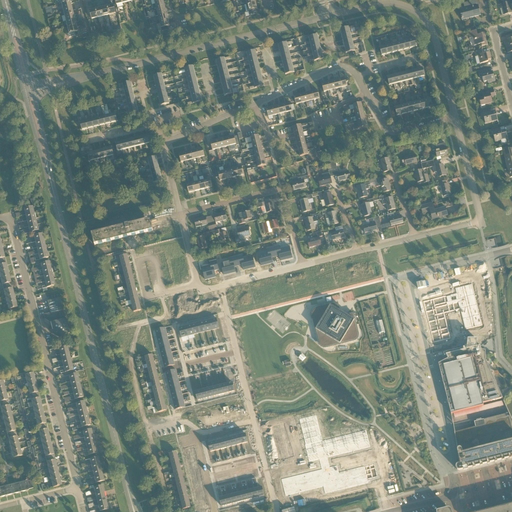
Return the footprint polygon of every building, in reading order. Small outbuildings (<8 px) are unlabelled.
[(110,15),(106,1),(105,0),(103,0),(105,7),(101,8),(104,17),(110,15)] [(106,1),(110,15),(116,14),(113,5),(110,6),(108,0),(106,1)] [(501,4),(504,15),(511,13),(511,12),(510,5),(511,4),(511,0),(505,0),(506,3),(501,4)] [(63,10),(71,8),(71,4),(76,3),(75,1),(61,4),(63,10)] [(104,17),(101,8),(98,9),(97,3),(94,4),(98,18),(104,17)] [(154,11),(165,8),(164,3),(155,5),(153,5),(154,11)] [(257,14),(256,9),(257,9),(256,3),(247,5),(244,6),(246,12),(249,11),(250,16),(257,14)] [(92,20),(98,18),(94,4),(92,4),(93,10),(90,11),(91,15),(90,15),(91,15),(92,20)] [(480,15),(478,6),(460,10),(461,17),(462,19),(467,18),(467,19),(469,19),(469,18),(480,15)] [(64,16),(78,12),(78,10),(72,12),(71,8),(63,10),(64,16)] [(158,16),(167,14),(165,8),(154,11),(156,17),(158,16)] [(66,22),(74,20),(74,16),(79,15),(78,12),(64,16),(66,22)] [(67,28),(81,24),(81,22),(75,23),(74,20),(66,22),(67,28)] [(168,20),(160,22),(156,23),(157,25),(160,24),(162,32),(168,30),(168,27),(170,26),(168,20)] [(69,38),(71,37),(75,36),(74,32),(77,32),(76,28),(82,26),(81,24),(67,28),(69,33),(68,34),(67,36),(69,38)] [(350,34),(349,30),(355,28),(354,26),(340,30),(342,36),(350,34)] [(485,33),(477,35),(476,31),(468,33),(469,39),(472,38),(474,46),(481,44),(482,47),(488,45),(485,33)] [(352,40),(352,39),(351,36),(356,34),(356,32),(350,34),(342,36),(343,42),(352,40)] [(409,40),(411,48),(417,47),(415,39),(411,40),(409,34),(408,35),(409,40)] [(311,44),(319,42),(317,36),(309,38),(310,42),(305,43),(305,45),(311,44)] [(409,40),(405,41),(404,36),(402,36),(403,42),(405,50),(411,48),(409,40)] [(403,42),(399,43),(398,37),(396,38),(397,43),(398,43),(400,51),(405,50),(403,42)] [(353,45),(352,41),(358,40),(357,38),(352,39),(352,40),(343,42),(345,47),(353,45)] [(398,43),(397,43),(393,44),(392,39),(390,39),(391,45),(392,45),(394,53),(400,51),(398,43)] [(392,45),(391,45),(388,46),(386,40),(384,41),(386,46),(388,54),(394,53),(392,45)] [(288,49),(287,45),(293,44),(292,42),(278,45),(280,51),(288,49)] [(312,50),(320,47),(319,42),(311,44),(312,48),(306,49),(307,51),(312,50)] [(386,46),(382,47),(380,42),(378,42),(382,56),(388,54),(386,46)] [(346,53),(355,51),(354,47),(359,46),(359,44),(353,45),(345,47),(346,53)] [(314,55),(322,53),(320,47),(312,50),(313,54),(308,55),(308,57),(314,55)] [(290,55),(289,51),(294,50),(294,48),(288,49),(280,51),(281,57),(290,55)] [(482,50),(474,52),(476,57),(475,57),(477,65),(480,64),(488,62),(488,60),(491,59),(489,52),(483,54),(482,50)] [(248,59),(257,57),(255,51),(247,53),(248,57),(243,59),(243,61),(249,59),(248,59)] [(291,61),(290,57),(296,55),(295,53),(290,55),(281,57),(283,63),(291,61)] [(310,63),(323,59),(322,53),(314,55),(314,59),(309,61),(310,63)] [(226,65),(226,64),(225,61),(231,59),(230,57),(216,61),(218,67),(226,65)] [(250,65),(258,63),(257,57),(248,59),(249,59),(249,63),(244,65),(245,67),(250,65)] [(293,67),(292,63),(297,61),(297,59),(291,61),(283,63),(284,69),(293,67)] [(228,71),(228,70),(227,66),(232,65),(232,63),(226,64),(226,65),(218,67),(219,73),(228,71)] [(251,71),(260,69),(258,63),(250,65),(251,69),(245,70),(246,72),(251,71)] [(286,75),(294,73),(293,68),(299,67),(298,65),(293,67),(284,69),(286,75)] [(186,75),(195,73),(193,67),(185,69),(186,73),(181,74),(181,76),(186,75)] [(419,78),(423,77),(424,83),(426,82),(423,68),(417,70),(419,78)] [(229,76),(228,72),(234,71),(233,69),(228,70),(228,71),(219,73),(221,78),(229,76)] [(253,77),(261,75),(260,69),(251,71),(252,75),(247,76),(247,78),(253,77)] [(420,84),(419,78),(417,70),(411,71),(413,80),(417,79),(418,84),(420,84)] [(487,73),(486,70),(478,72),(480,77),(482,77),(484,83),(488,81),(488,83),(495,82),(492,72),(487,73)] [(415,85),(413,80),(411,71),(405,73),(407,81),(411,80),(413,86),(415,85)] [(163,80),(162,76),(167,75),(166,73),(154,76),(155,82),(163,80)] [(188,81),(196,78),(195,73),(186,75),(187,79),(182,80),(183,82),(188,81)] [(409,86),(407,81),(405,73),(399,74),(401,83),(402,82),(405,82),(407,87),(409,86)] [(403,88),(402,82),(401,83),(399,74),(393,76),(395,84),(396,84),(400,83),(401,88),(403,88)] [(231,82),(230,78),(235,77),(235,75),(229,76),(221,78),(222,84),(231,82)] [(254,82),(263,80),(261,75),(253,77),(254,81),(248,82),(249,84),(254,83),(254,82)] [(397,89),(396,84),(395,84),(393,76),(387,77),(389,85),(394,84),(395,90),(397,89)] [(189,86),(198,84),(196,78),(188,81),(189,85),(184,86),(184,88),(189,87),(189,86)] [(342,88),(346,87),(347,92),(349,92),(348,86),(346,82),(346,80),(346,78),(340,80),(342,88)] [(165,86),(164,82),(168,81),(168,79),(163,80),(155,82),(157,88),(165,86)] [(250,90),(264,86),(263,80),(254,82),(254,83),(255,87),(250,88),(250,90)] [(343,93),(342,88),(340,80),(334,81),(336,90),(340,89),(341,94),(343,93)] [(232,88),(231,84),(236,83),(236,81),(231,82),(222,84),(224,90),(232,88)] [(333,90),(334,96),(337,95),(336,90),(334,81),(328,83),(330,91),(333,90)] [(124,90),(132,88),(131,82),(123,84),(124,88),(120,90),(120,91),(124,90)] [(332,96),(330,91),(328,83),(322,84),(324,93),(326,92),(328,91),(330,97),(331,96),(332,96)] [(191,92),(199,90),(198,84),(189,86),(189,87),(190,90),(185,92),(185,94),(191,92)] [(166,92),(165,88),(170,87),(169,85),(165,86),(157,88),(158,94),(166,92)] [(225,96),(233,94),(232,90),(238,88),(237,86),(232,88),(224,90),(225,96)] [(126,96),(134,94),(132,88),(124,90),(125,94),(121,95),(122,97),(126,96)] [(494,95),(493,88),(485,90),(486,93),(483,94),(483,97),(479,98),(481,106),(492,103),(490,95),(494,95)] [(192,98),(201,96),(199,90),(191,92),(192,96),(186,98),(187,100),(192,98)] [(168,98),(167,94),(171,93),(170,91),(166,92),(158,94),(160,100),(168,98)] [(314,101),(314,100),(318,100),(319,105),(321,104),(318,91),(312,92),(314,101)] [(315,106),(314,100),(314,101),(312,92),(306,94),(308,102),(312,101),(313,106),(315,106)] [(127,102),(135,100),(134,94),(126,96),(127,100),(123,101),(123,103),(127,102)] [(310,107),(308,102),(306,94),(300,95),(302,103),(306,102),(308,108),(310,107)] [(304,109),(302,103),(300,95),(294,97),(296,105),(301,104),(302,109),(304,109)] [(424,100),(426,109),(432,107),(430,99),(426,100),(425,95),(423,95),(424,100)] [(188,105),(202,102),(201,96),(192,98),(193,102),(188,103),(188,105)] [(424,100),(420,101),(419,96),(417,96),(418,102),(419,102),(421,110),(426,109),(424,100)] [(161,106),(169,104),(168,100),(172,99),(172,97),(168,98),(160,100),(161,106)] [(419,102),(418,102),(414,103),(413,97),(411,98),(412,103),(413,103),(415,112),(421,110),(419,102)] [(413,103),(412,103),(409,104),(407,99),(405,99),(407,105),(409,113),(415,112),(413,103)] [(129,108),(137,106),(135,100),(127,102),(128,106),(124,107),(124,109),(129,108)] [(407,105),(403,106),(401,100),(399,101),(401,106),(403,115),(409,113),(407,105)] [(401,106),(397,107),(395,102),(394,102),(397,116),(403,115),(401,106)] [(291,105),(290,103),(284,105),(286,113),(290,112),(292,117),(294,117),(292,111),(291,105)] [(355,111),(363,109),(361,103),(353,105),(354,110),(349,111),(349,113),(355,112),(355,111)] [(288,118),(286,113),(284,105),(278,106),(280,114),(284,113),(286,119),(288,118)] [(126,115),(138,112),(137,106),(129,108),(130,112),(125,113),(126,115)] [(282,120),(280,114),(278,106),(272,108),(274,116),(275,116),(279,115),(280,120),(282,120)] [(276,121),(275,116),(274,116),(272,108),(266,109),(268,117),(273,116),(274,122),(276,121)] [(356,117),(364,115),(363,109),(355,111),(355,112),(356,115),(350,117),(351,119),(356,117)] [(482,112),(486,124),(498,121),(495,109),(482,112)] [(110,115),(112,123),(118,122),(116,114),(112,115),(111,111),(109,111),(110,115)] [(106,116),(105,112),(103,113),(104,117),(106,125),(112,123),(110,115),(106,116)] [(104,117),(100,118),(99,114),(97,114),(98,118),(100,126),(106,125),(104,117)] [(98,118),(94,119),(93,115),(91,115),(92,120),(94,128),(100,126),(98,118)] [(357,123),(366,121),(364,115),(356,117),(357,121),(352,123),(352,125),(357,123)] [(92,120),(88,121),(87,116),(85,117),(86,121),(87,121),(89,129),(94,128),(92,120)] [(87,121),(86,121),(82,122),(81,118),(79,118),(83,131),(89,129),(87,121)] [(354,130),(367,127),(366,121),(357,123),(358,127),(353,128),(354,130)] [(303,131),(302,127),(307,126),(306,124),(293,128),(294,134),(303,131)] [(492,130),(495,142),(507,139),(504,127),(492,130)] [(304,137),(303,133),(308,132),(308,130),(303,131),(294,134),(296,139),(304,137)] [(148,144),(152,143),(153,147),(155,147),(152,135),(146,136),(148,144)] [(149,148),(148,144),(146,136),(140,138),(142,146),(146,145),(147,149),(149,148)] [(230,146),(231,146),(232,152),(236,151),(238,150),(237,146),(234,137),(234,136),(228,138),(230,146)] [(252,144),(261,142),(259,136),(251,138),(252,142),(246,144),(247,146),(252,144)] [(306,143),(305,139),(310,138),(309,136),(304,137),(296,139),(297,145),(306,143)] [(143,150),(142,146),(140,138),(134,139),(136,147),(140,146),(141,150),(143,150)] [(232,152),(231,146),(230,146),(228,138),(222,139),(225,148),(229,147),(230,152),(232,152)] [(137,151),(136,147),(134,139),(128,141),(130,149),(130,148),(134,147),(135,152),(137,151)] [(226,153),(225,148),(222,139),(217,141),(219,149),(223,148),(224,154),(226,153)] [(131,153),(130,148),(130,149),(128,141),(122,142),(124,150),(128,149),(129,153),(131,153)] [(220,155),(219,149),(217,141),(211,142),(213,151),(217,150),(218,155),(220,155)] [(307,149),(306,145),(311,143),(311,141),(306,143),(297,145),(299,151),(307,149)] [(126,154),(124,150),(122,142),(116,143),(118,151),(122,150),(124,155),(126,154)] [(243,153),(248,151),(254,150),(262,148),(261,142),(252,144),(253,148),(242,151),(243,153)] [(445,144),(434,146),(437,157),(448,154),(445,144)] [(300,157),(309,155),(308,151),(313,149),(312,147),(307,149),(299,151),(300,157)] [(108,157),(112,156),(113,160),(115,160),(112,148),(106,149),(108,157)] [(199,158),(203,157),(204,163),(206,162),(203,148),(197,150),(199,158)] [(255,156),(264,154),(262,148),(254,150),(255,154),(249,155),(250,157),(255,156)] [(511,177),(511,148),(503,151),(506,163),(507,163),(511,178),(511,177)] [(109,161),(108,157),(106,149),(100,151),(102,159),(106,158),(107,162),(109,161)] [(200,164),(199,158),(197,150),(191,151),(193,160),(197,159),(198,164),(200,164)] [(103,163),(102,159),(100,151),(94,152),(96,160),(100,159),(101,163),(103,163)] [(195,165),(193,160),(191,151),(185,153),(187,161),(188,161),(191,160),(193,166),(195,165)] [(98,164),(96,160),(94,152),(88,154),(90,162),(95,161),(96,165),(98,164)] [(189,166),(188,161),(187,161),(185,153),(179,154),(181,163),(185,162),(187,167),(189,166)] [(251,163),(257,162),(265,159),(264,154),(255,156),(256,160),(251,161),(251,163)] [(381,160),(384,173),(392,171),(390,164),(394,163),(392,156),(388,157),(389,158),(381,160)] [(406,162),(406,165),(417,162),(416,156),(405,158),(405,159),(402,160),(403,163),(406,162)] [(150,165),(158,163),(156,157),(148,159),(149,164),(145,165),(146,167),(150,166),(150,165)] [(253,169),(267,165),(265,159),(257,162),(258,166),(252,167),(253,169)] [(151,171),(159,169),(158,163),(150,165),(150,166),(151,169),(147,170),(147,172),(151,171)] [(236,168),(238,177),(244,175),(242,167),(238,168),(237,163),(235,163),(236,168)] [(236,168),(232,169),(231,164),(230,164),(229,165),(230,170),(232,178),(238,177),(236,168)] [(437,172),(438,177),(447,175),(446,170),(444,170),(443,165),(432,167),(434,173),(437,172)] [(230,170),(226,171),(225,166),(223,166),(224,171),(226,180),(232,178),(230,170)] [(224,171),(220,172),(219,167),(214,168),(216,178),(219,177),(220,181),(226,180),(224,171)] [(153,177),(161,175),(159,169),(151,171),(152,175),(148,176),(149,178),(153,177)] [(337,176),(339,182),(351,179),(349,172),(338,174),(337,169),(333,170),(334,177),(337,176)] [(321,187),(332,184),(331,178),(334,177),(333,170),(332,170),(329,171),(330,176),(318,179),(321,187)] [(423,176),(422,170),(415,172),(418,183),(423,181),(424,184),(430,182),(428,174),(423,176)] [(150,184),(162,181),(161,175),(153,177),(154,181),(149,182),(150,184)] [(205,180),(207,189),(213,187),(211,179),(210,179),(206,180),(205,175),(203,175),(204,181),(205,180)] [(205,180),(204,181),(200,181),(199,176),(197,177),(199,182),(201,190),(207,189),(205,180)] [(294,191),(306,188),(304,181),(309,180),(308,176),(298,179),(299,182),(292,183),(294,191)] [(199,182),(195,183),(193,178),(191,178),(193,183),(195,192),(201,190),(199,182)] [(382,181),(381,178),(375,179),(375,180),(369,181),(370,184),(376,182),(377,187),(382,186),(384,193),(391,191),(388,179),(382,181)] [(193,183),(189,184),(188,179),(185,180),(189,193),(195,192),(193,183)] [(370,189),(369,186),(370,185),(369,181),(363,182),(364,185),(357,187),(360,199),(368,197),(366,190),(370,189)] [(446,185),(445,181),(439,183),(440,186),(441,186),(444,197),(451,195),(448,184),(446,185)] [(325,195),(324,192),(318,194),(319,197),(320,196),(321,201),(325,200),(326,207),(334,205),(331,193),(325,195)] [(300,201),(303,213),(311,211),(308,201),(313,199),(312,195),(305,196),(306,200),(300,201)] [(387,199),(386,196),(380,198),(380,201),(382,200),(383,205),(387,204),(388,211),(396,209),(393,198),(387,199)] [(362,205),(365,217),(372,215),(369,203),(374,202),(374,199),(367,201),(368,204),(362,205)] [(266,205),(265,203),(257,205),(258,209),(261,208),(263,214),(275,211),(273,204),(266,205)] [(435,211),(433,204),(421,207),(423,214),(431,212),(433,220),(448,216),(446,208),(435,211)] [(24,209),(25,213),(20,214),(21,216),(25,215),(34,213),(32,207),(24,209)] [(239,214),(241,220),(239,221),(240,225),(246,223),(245,221),(252,219),(250,211),(242,213),(239,214)] [(328,211),(322,212),(323,215),(325,215),(326,219),(329,219),(331,226),(339,224),(336,212),(329,213),(328,211)] [(216,222),(212,223),(213,229),(217,228),(216,223),(224,221),(227,220),(225,212),(222,213),(214,215),(214,216),(216,222)] [(22,220),(23,222),(27,221),(35,219),(34,213),(25,215),(26,219),(22,220)] [(319,221),(318,217),(317,213),(310,215),(311,218),(305,220),(308,232),(315,230),(314,223),(319,221)] [(395,218),(394,214),(388,215),(389,219),(390,219),(392,227),(403,224),(401,216),(395,218)] [(213,229),(212,223),(208,224),(206,217),(195,220),(197,228),(208,225),(209,230),(213,229)] [(364,227),(365,234),(377,231),(376,225),(381,223),(379,217),(369,220),(370,225),(364,227)] [(28,227),(37,225),(35,219),(27,221),(28,225),(23,226),(24,228),(28,227)] [(170,220),(160,222),(161,228),(171,225),(170,220)] [(264,235),(266,234),(272,233),(272,230),(279,228),(277,220),(261,224),(264,235)] [(149,224),(143,226),(146,236),(152,234),(149,224)] [(28,227),(29,231),(25,232),(26,234),(38,231),(37,225),(28,227)] [(171,225),(161,228),(163,233),(173,231),(171,225)] [(143,226),(138,227),(140,237),(146,236),(143,226)] [(138,227),(132,229),(135,238),(140,237),(138,227)] [(239,236),(235,237),(237,244),(241,243),(239,238),(251,235),(249,228),(237,230),(239,236)] [(132,229),(127,230),(129,240),(135,238),(132,229)] [(222,233),(222,229),(215,231),(216,235),(220,234),(222,242),(229,240),(227,232),(222,233)] [(336,232),(336,229),(329,231),(330,234),(331,234),(333,241),(345,238),(343,231),(336,232)] [(127,230),(121,232),(124,241),(129,240),(127,230)] [(173,231),(163,233),(164,239),(174,237),(173,231)] [(121,232),(116,233),(118,243),(124,241),(121,232)] [(204,236),(197,238),(199,250),(207,248),(205,238),(210,236),(209,232),(203,234),(204,236)] [(320,238),(321,237),(322,237),(321,232),(313,234),(314,239),(308,241),(310,248),(321,245),(320,238)] [(116,233),(110,234),(113,244),(118,243),(116,233)] [(35,242),(44,240),(42,234),(34,236),(35,240),(30,241),(31,243),(35,242)] [(110,234),(104,236),(107,246),(113,244),(110,234)] [(174,237),(164,239),(165,245),(175,242),(174,237)] [(37,248),(45,246),(44,240),(35,242),(36,246),(32,247),(32,249),(37,248)] [(175,242),(165,245),(167,250),(177,248),(175,242)] [(38,254),(47,252),(45,246),(37,248),(38,252),(33,253),(34,255),(38,254)] [(279,246),(273,248),(275,257),(280,256),(281,261),(292,258),(289,247),(280,249),(279,246)] [(177,248),(167,250),(168,256),(178,254),(177,248)] [(268,252),(258,254),(261,266),(273,263),(271,258),(275,257),(273,248),(267,249),(268,252)] [(35,259),(35,261),(48,258),(47,252),(38,254),(39,258),(35,259)] [(119,254),(109,256),(111,262),(121,259),(119,254)] [(242,255),(236,257),(238,266),(242,265),(244,271),(255,268),(252,256),(243,258),(242,255)] [(230,262),(221,264),(224,275),(235,273),(234,267),(238,266),(236,257),(229,259),(230,262)] [(121,259),(111,262),(112,268),(122,265),(121,259)] [(210,265),(202,268),(205,280),(216,278),(214,271),(218,270),(216,261),(210,263),(210,265)] [(42,270),(51,268),(49,262),(41,264),(42,268),(37,269),(38,271),(42,270)] [(122,265),(112,268),(114,273),(124,271),(122,265)] [(44,276),(52,274),(51,268),(42,270),(43,274),(39,275),(39,277),(44,276)] [(0,275),(1,278),(9,276),(8,270),(0,271),(0,275)] [(124,271),(114,273),(115,279),(125,276),(124,271)] [(45,282),(53,280),(52,274),(44,276),(45,280),(40,281),(41,283),(45,282)] [(7,284),(11,283),(9,276),(1,278),(4,291),(8,290),(7,284)] [(125,276),(115,279),(116,284),(126,282),(125,276)] [(184,279),(178,281),(181,292),(187,291),(184,279)] [(42,289),(46,288),(55,286),(53,280),(45,282),(46,285),(42,287),(42,289)] [(178,281),(172,283),(175,294),(181,292),(178,281)] [(126,282),(116,284),(118,290),(128,287),(126,282)] [(5,297),(14,295),(11,283),(7,284),(8,290),(4,291),(5,297)] [(172,283),(166,284),(168,295),(175,294),(172,283)] [(166,284),(159,286),(162,297),(168,295),(166,284)] [(457,293),(423,302),(434,342),(451,338),(444,313),(460,309),(465,330),(483,326),(472,285),(456,289),(457,293)] [(159,286),(153,287),(156,299),(162,297),(159,286)] [(128,287),(118,290),(119,295),(129,293),(128,287)] [(153,287),(147,289),(150,300),(156,299),(153,287)] [(147,289),(141,291),(144,302),(150,300),(147,289)] [(129,293),(119,295),(121,301),(131,299),(129,293)] [(7,303),(16,301),(14,295),(5,297),(7,303)] [(65,319),(60,298),(48,301),(51,313),(44,315),(45,319),(51,323),(53,331),(51,331),(52,334),(59,338),(61,338),(60,336),(69,334),(68,330),(66,319),(65,319)] [(131,299),(121,301),(122,307),(132,304),(131,299)] [(9,310),(17,308),(16,301),(7,303),(9,310)] [(318,316),(313,317),(314,322),(313,322),(314,324),(317,334),(316,334),(318,339),(320,345),(324,344),(325,348),(330,347),(336,346),(336,345),(339,344),(340,345),(343,344),(343,343),(347,343),(350,342),(355,340),(353,334),(355,333),(355,334),(358,333),(357,330),(356,325),(355,320),(354,317),(354,314),(353,314),(350,314),(350,315),(348,315),(347,315),(346,315),(340,312),(340,311),(338,304),(330,306),(328,307),(328,306),(323,308),(322,308),(318,309),(320,314),(318,316)] [(182,320),(183,325),(200,321),(198,316),(182,320)] [(216,318),(210,320),(212,330),(219,329),(216,318)] [(210,320),(204,322),(206,332),(212,330),(210,320)] [(204,322),(198,323),(200,333),(206,332),(204,322)] [(198,323),(191,325),(194,335),(200,333),(198,323)] [(191,325),(185,326),(188,336),(194,335),(191,325)] [(185,326),(179,328),(182,338),(188,336),(185,326)] [(165,328),(155,331),(157,337),(167,334),(165,328)] [(167,334),(157,337),(158,343),(168,341),(167,334)] [(439,364),(451,414),(484,406),(483,404),(502,399),(503,399),(503,398),(486,360),(486,351),(481,350),(480,346),(477,347),(477,339),(468,339),(467,349),(446,355),(446,356),(448,359),(439,364)] [(168,341),(158,343),(160,349),(170,347),(168,341)] [(59,349),(60,353),(56,354),(56,356),(60,355),(69,353),(67,346),(59,349)] [(170,347),(160,349),(161,355),(171,353),(170,347)] [(62,361),(70,358),(69,353),(60,355),(61,359),(57,360),(58,362),(62,361)] [(171,353),(161,355),(163,361),(173,359),(171,353)] [(156,413),(169,411),(158,354),(149,356),(158,406),(156,406),(154,393),(151,393),(153,400),(148,401),(150,410),(155,409),(156,413)] [(63,367),(72,364),(70,358),(62,361),(63,365),(59,366),(59,368),(63,367)] [(173,359),(163,361),(164,368),(175,365),(173,359)] [(61,374),(73,370),(72,364),(63,367),(64,370),(60,371),(61,374)] [(176,370),(166,373),(167,379),(177,376),(176,370)] [(35,380),(33,373),(23,376),(23,378),(26,378),(27,382),(35,380)] [(69,376),(70,380),(66,381),(66,383),(70,382),(79,380),(77,374),(69,376)] [(177,376),(167,379),(169,385),(179,383),(177,376)] [(28,388),(37,386),(35,380),(27,382),(28,388)] [(72,388),(80,386),(79,380),(70,382),(71,385),(67,387),(67,389),(72,388)] [(179,383),(169,385),(170,391),(181,389),(179,383)] [(34,393),(38,392),(37,386),(28,388),(30,397),(31,400),(36,399),(34,393)] [(73,394),(82,391),(80,386),(72,388),(73,391),(68,392),(69,395),(73,394)] [(181,389),(170,391),(172,397),(182,395),(181,389)] [(71,401),(83,397),(82,391),(73,394),(74,397),(70,398),(71,401)] [(28,404),(29,408),(33,407),(41,405),(38,392),(34,393),(36,399),(31,400),(27,402),(28,404)] [(5,407),(9,406),(6,393),(0,394),(0,401),(4,401),(5,407)] [(182,395),(172,397),(173,403),(184,401),(182,395)] [(11,412),(9,406),(5,407),(4,401),(0,401),(0,403),(3,414),(11,412)] [(76,403),(76,404),(77,407),(72,408),(73,411),(77,410),(86,407),(84,401),(76,403)] [(184,401),(173,403),(175,410),(185,407),(184,401)] [(483,420),(485,425),(455,433),(455,432),(455,433),(460,465),(459,465),(457,466),(456,467),(456,469),(457,470),(458,471),(460,471),(511,457),(511,419),(504,402),(504,401),(503,401),(510,416),(507,417),(506,414),(483,420)] [(34,413),(43,411),(41,405),(33,407),(34,413)] [(185,407),(188,418),(193,417),(190,406),(185,407)] [(79,415),(87,413),(86,407),(77,410),(78,413),(74,414),(75,417),(79,416),(79,415)] [(36,419),(44,417),(43,411),(34,413),(36,419)] [(4,420),(13,418),(11,412),(3,414),(4,420)] [(80,422),(89,419),(87,413),(79,415),(79,416),(80,419),(75,420),(76,423),(80,422)] [(208,423),(224,419),(223,413),(207,418),(208,423)] [(320,469),(280,479),(285,496),(327,485),(329,492),(368,482),(367,479),(377,476),(374,462),(338,472),(336,465),(330,466),(327,457),(369,446),(365,429),(321,441),(315,415),(298,420),(308,462),(318,459),(320,469)] [(37,421),(39,432),(43,430),(42,424),(46,423),(44,417),(36,419),(36,420),(33,420),(34,422),(37,421)] [(6,427),(14,424),(13,418),(4,420),(6,427)] [(77,429),(90,425),(89,419),(80,422),(81,425),(77,426),(77,429)] [(49,436),(46,423),(42,424),(43,430),(39,432),(36,432),(36,435),(40,434),(41,438),(49,436)] [(13,438),(17,437),(14,424),(6,427),(7,433),(11,432),(13,438)] [(280,425),(270,427),(278,458),(288,456),(280,425)] [(83,431),(83,432),(84,435),(79,436),(80,439),(84,438),(84,437),(93,435),(91,429),(83,431)] [(13,438),(11,432),(7,433),(10,445),(19,443),(18,439),(20,439),(20,436),(17,437),(13,438)] [(86,443),(94,441),(93,435),(84,437),(84,438),(85,441),(81,442),(82,445),(86,444),(86,443)] [(42,444),(51,442),(49,436),(41,438),(42,444)] [(87,449),(96,447),(94,441),(86,443),(86,444),(87,447),(82,448),(83,450),(87,449)] [(44,450),(52,448),(51,442),(42,444),(44,450)] [(12,451),(20,449),(19,443),(10,445),(12,451)] [(84,456),(97,453),(96,447),(87,449),(88,453),(84,454),(84,456)] [(195,447),(183,450),(198,511),(200,511),(211,509),(210,506),(210,504),(209,502),(204,483),(202,476),(197,454),(196,451),(196,449),(195,447)] [(50,455),(54,454),(52,448),(44,450),(47,463),(51,462),(50,455)] [(13,458),(22,456),(20,449),(12,451),(13,458)] [(193,508),(182,452),(173,453),(185,510),(193,508)] [(57,467),(54,454),(50,455),(51,462),(47,463),(45,463),(45,466),(47,465),(48,469),(57,467)] [(90,459),(91,463),(86,464),(87,467),(91,465),(100,463),(98,457),(90,459)] [(93,471),(101,469),(100,463),(91,465),(92,469),(88,470),(89,473),(93,471)] [(50,475),(58,473),(57,467),(48,469),(50,475)] [(94,477),(103,475),(101,469),(93,471),(94,475),(89,476),(90,478),(94,477)] [(51,481),(60,479),(58,473),(50,475),(51,481)] [(91,484),(104,481),(103,475),(94,477),(95,481),(91,482),(91,484)] [(53,488),(62,486),(60,479),(51,481),(53,488)] [(0,497),(8,496),(29,491),(28,489),(33,488),(31,480),(0,488),(0,497)] [(94,488),(95,492),(90,493),(91,495),(95,494),(104,492),(102,486),(94,488)] [(97,500),(105,498),(104,492),(95,494),(96,498),(92,499),(92,501),(97,500)] [(98,506),(107,504),(105,498),(97,500),(98,504),(93,505),(94,507),(98,506)]
